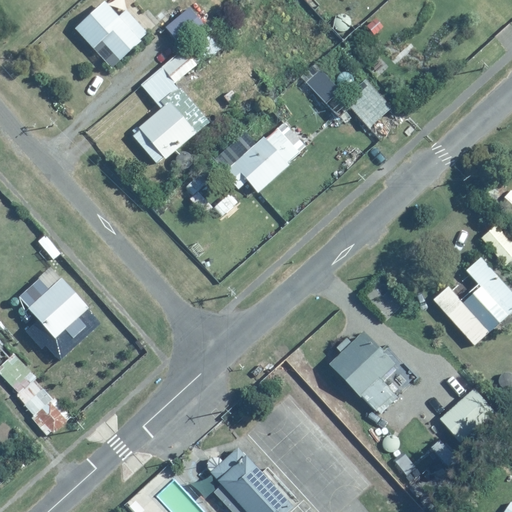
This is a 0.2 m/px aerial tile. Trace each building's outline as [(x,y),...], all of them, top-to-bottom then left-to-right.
[(140,47),(104,2),(72,28),(108,73),(140,47)] [(183,49),(211,25),(194,5),(166,29),(183,49)] [(225,63),(239,78),(251,67),(269,86),(286,71),(254,36),(225,63)] [(314,61),(299,75),(326,103),(341,89),(314,61)] [(159,68),(140,85),(157,105),(177,88),(159,68)] [(366,75),(342,97),(370,126),(393,104),(366,75)] [(132,116),(138,124),(130,131),(155,162),(162,156),(165,159),(202,129),(200,126),(207,120),(182,89),(155,111),(149,102),(132,116)] [(221,172),(236,189),(246,181),(257,193),(290,164),(288,160),(304,145),(285,124),(279,129),(275,125),(221,172)] [(9,210),(0,218),(0,219),(17,237),(26,228),(9,210)] [(511,238),(497,221),(480,237),(505,266),(511,259),(511,238)] [(511,312),(511,290),(481,257),(465,271),(475,282),(459,296),(447,282),(430,298),(475,346),(511,312)] [(60,275),(46,288),(36,276),(26,285),(23,282),(16,287),(22,294),(19,298),(53,338),(64,329),(70,337),(84,324),(78,317),(88,308),(60,275)] [(381,378),(395,363),(362,330),(329,363),(377,411),(395,393),(381,378)] [(0,363),(0,374),(16,391),(14,393),(35,415),(54,396),(34,376),(36,374),(13,351),(0,363)] [(476,387),(439,418),(459,442),(497,411),(476,387)] [(414,407),(403,416),(423,439),(434,430),(414,407)] [(286,511),(285,511),(291,505),(238,448),(223,462),(219,459),(213,459),(208,460),(207,463),(206,467),(209,473),(220,487),(213,494),(229,511),(286,511)] [(166,511),(154,499),(140,511),(166,511)]
